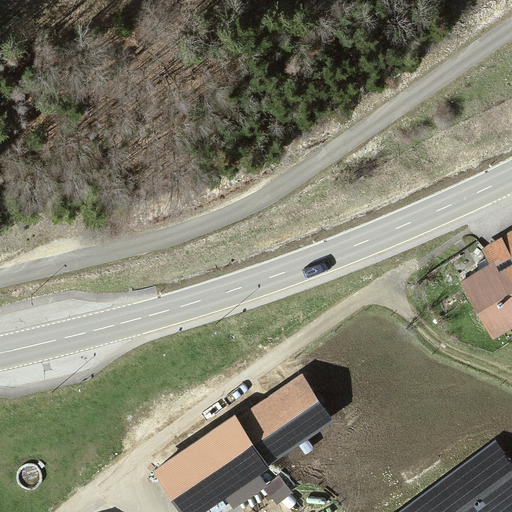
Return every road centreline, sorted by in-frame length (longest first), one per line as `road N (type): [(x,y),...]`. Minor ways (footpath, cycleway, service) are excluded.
road 1 (track): [(511,28),(259,200),(187,230),(0,279)]
road 2 (primary): [(511,176),(263,280),(0,352)]
road 3 (track): [(378,289),(439,344),(511,379)]
